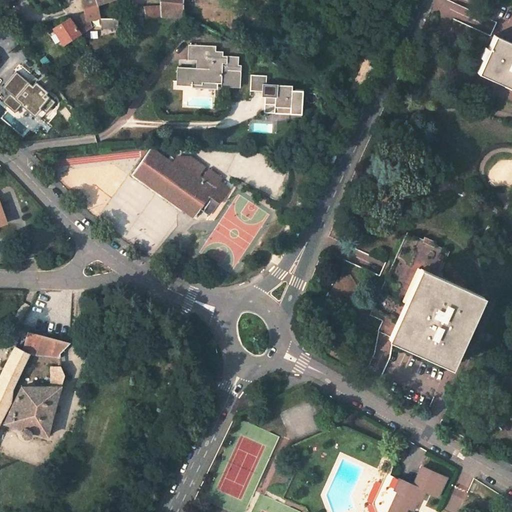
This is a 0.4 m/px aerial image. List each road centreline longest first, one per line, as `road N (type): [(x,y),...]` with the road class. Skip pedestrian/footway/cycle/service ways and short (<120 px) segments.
road 1 (secondary): [(421,0),(301,254)]
road 2 (unclassified): [(312,368),(511,480)]
road 3 (unclassified): [(99,247),(0,151)]
